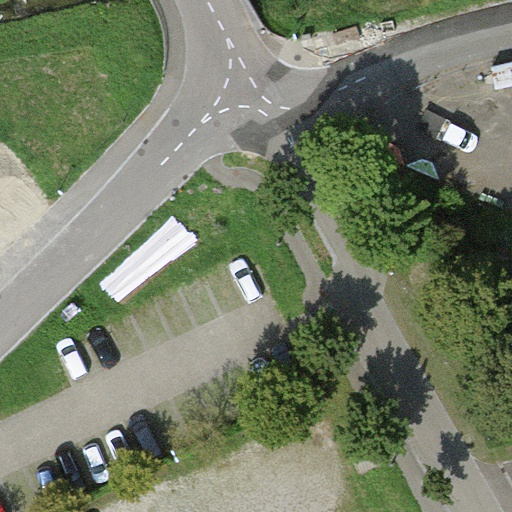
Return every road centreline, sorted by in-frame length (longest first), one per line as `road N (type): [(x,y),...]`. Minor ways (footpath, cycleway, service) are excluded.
road 1 (residential): [(480,511),(266,106)]
road 2 (residential): [(0,329),(202,126),(266,106)]
road 3 (residential): [(266,106),(342,90),(457,45),(511,33)]
road 4 (residential): [(266,106),(205,0)]
